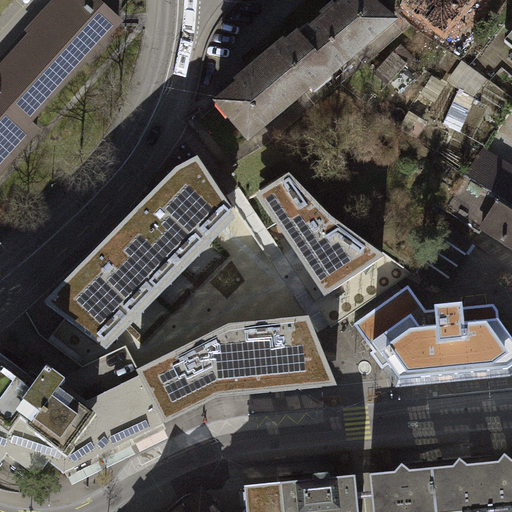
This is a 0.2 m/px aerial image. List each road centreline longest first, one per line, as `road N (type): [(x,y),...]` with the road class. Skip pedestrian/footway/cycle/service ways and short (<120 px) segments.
road 1 (tertiary): [(511,413),(210,447),(90,511)]
road 2 (tertiary): [(0,281),(120,169),(157,112),(175,50)]
